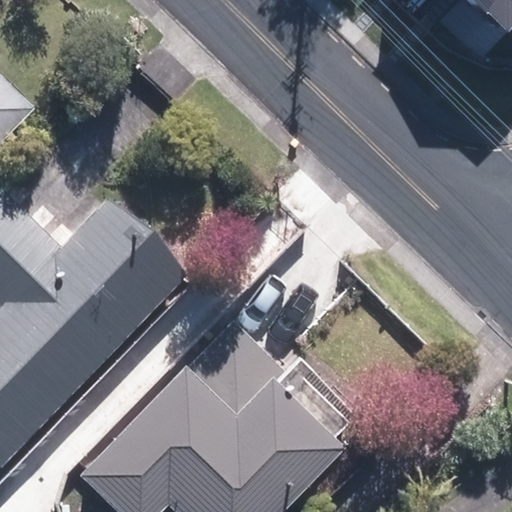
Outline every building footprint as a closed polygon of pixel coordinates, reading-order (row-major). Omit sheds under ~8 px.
[(511,0),(469,0),(508,34),(511,29),(511,0)] [(0,142),(35,107),(0,71),(0,142)] [(0,460),(173,279),(91,202),(47,249),(16,220),(0,204),(0,460)] [(221,323),(165,380),(208,422),(245,384),(253,392),(272,372),(238,339),(221,323)] [(140,511),(262,511),(318,455),(253,392),(245,384),(208,422),(165,380),(157,373),(52,480),(84,511),(138,511),(140,511)]
